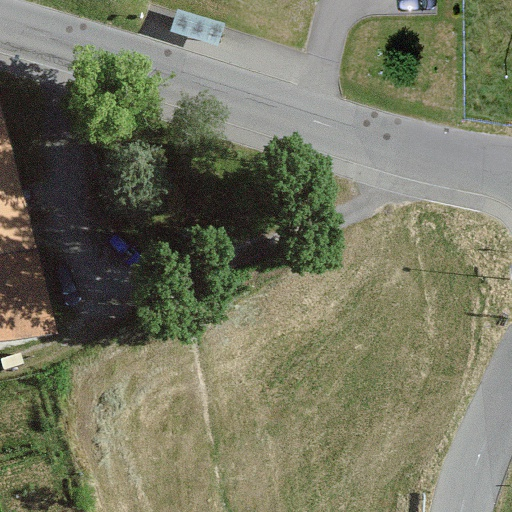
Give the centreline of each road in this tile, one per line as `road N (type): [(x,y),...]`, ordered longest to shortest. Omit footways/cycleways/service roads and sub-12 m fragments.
road 1 (tertiary): [(0,22),(340,130),(511,174)]
road 2 (tertiary): [(511,374),(452,511)]
